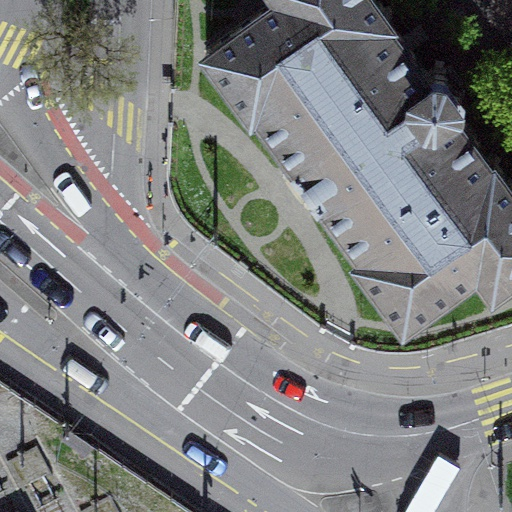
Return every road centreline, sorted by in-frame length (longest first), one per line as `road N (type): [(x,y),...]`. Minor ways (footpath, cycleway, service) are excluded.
road 1 (primary): [(429,433),(339,453),(237,419),(196,392)]
road 2 (residential): [(121,0),(109,181),(103,204),(82,225)]
road 3 (primary): [(196,392),(334,511)]
road 4 (primary): [(82,225),(62,181),(0,93)]
road 5 (primary): [(138,340),(82,225)]
road 6 (primary): [(138,340),(46,259)]
